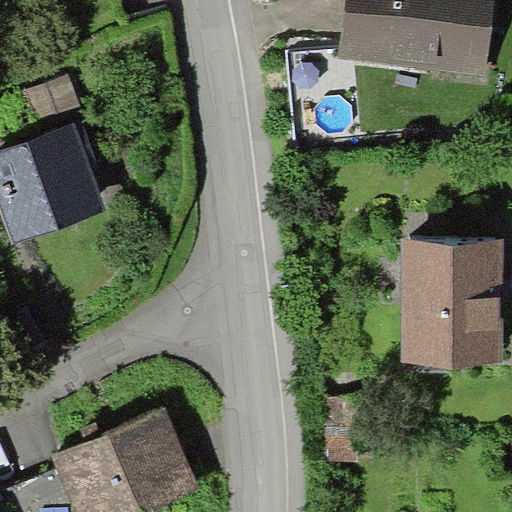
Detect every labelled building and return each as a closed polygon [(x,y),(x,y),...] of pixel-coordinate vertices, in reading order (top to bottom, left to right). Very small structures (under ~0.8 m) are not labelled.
[(345,0),(339,57),(484,74),(493,0),(345,0)] [(69,74),(27,90),(39,122),(81,107),(69,74)] [(0,204),(14,243),(106,210),(91,169),(97,167),(82,124),(75,126),(74,124),(0,150),(0,204)] [(400,363),(501,364),(502,241),(401,240),(400,363)] [(359,396),(321,396),(321,460),(359,461),(359,396)] [(167,407),(53,455),(58,468),(75,511),(142,511),(201,487),(167,407)] [(75,511),(58,468),(0,488),(0,511),(75,511)]
